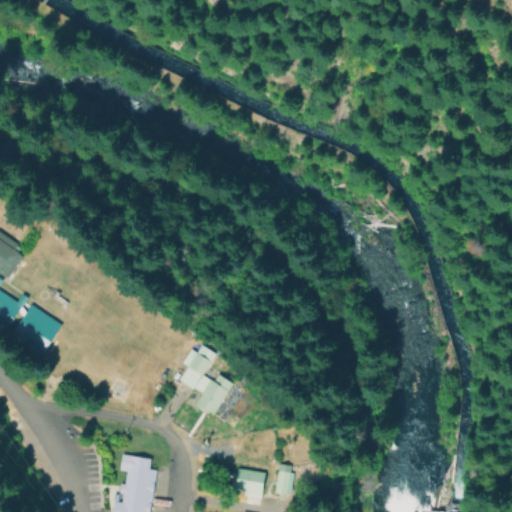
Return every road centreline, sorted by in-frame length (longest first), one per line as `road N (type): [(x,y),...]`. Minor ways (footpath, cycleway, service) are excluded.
road 1 (track): [(394,227),(344,168),(21,0)]
road 2 (residential): [(0,382),(28,412),(79,511)]
